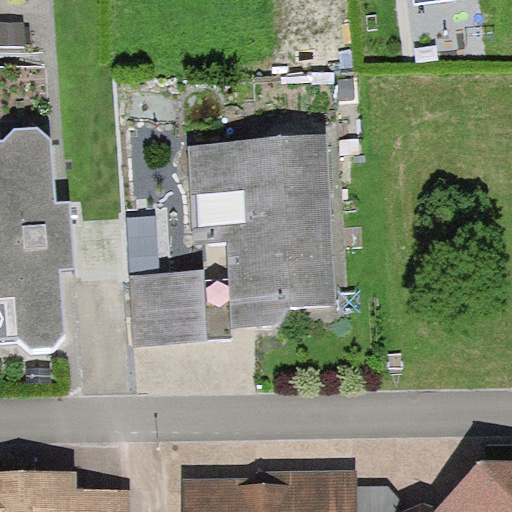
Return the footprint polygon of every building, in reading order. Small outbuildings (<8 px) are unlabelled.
[(0,146),(0,343),(23,342),(32,353),(54,352),(67,336),(63,274),(78,273),(74,205),(58,206),(55,142),(41,130),(14,133),(5,146),(0,146)] [(228,247),(230,282),(232,331),(290,329),(290,313),(340,311),(332,138),(193,144),(198,248),(228,247)] [(233,341),(232,331),(230,282),(205,284),(205,275),(135,279),(139,346),(233,341)] [(414,511),(511,511),(511,464),(487,465),(439,511),(435,511),(425,507),(414,511)] [(358,475),(185,478),(185,511),(405,511),(407,508),(389,488),(358,487),(358,475)] [(40,477),(0,478),(0,511),(132,511),(132,495),(79,496),(78,477),(40,477)]
